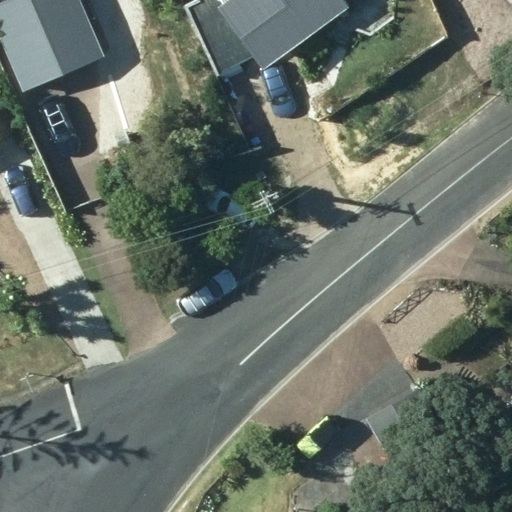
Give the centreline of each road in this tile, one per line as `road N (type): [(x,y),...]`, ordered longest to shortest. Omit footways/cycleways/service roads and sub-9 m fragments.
road 1 (residential): [(511,139),(392,231),(141,461)]
road 2 (residential): [(141,461),(81,432),(0,457)]
